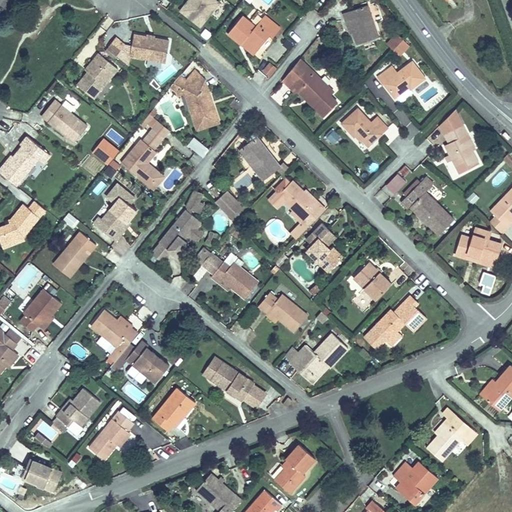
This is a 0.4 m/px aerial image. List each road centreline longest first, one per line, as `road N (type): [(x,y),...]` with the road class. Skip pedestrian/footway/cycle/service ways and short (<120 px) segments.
road 1 (residential): [(492,324),(261,98)]
road 2 (residential): [(70,508),(316,404)]
road 3 (residential): [(128,255),(316,404)]
road 4 (residential): [(128,255),(0,424)]
road 5 (residential): [(261,98),(128,255)]
road 6 (residential): [(337,395),(481,340),(492,324)]
road 7 (residential): [(337,395),(362,472),(328,511)]
